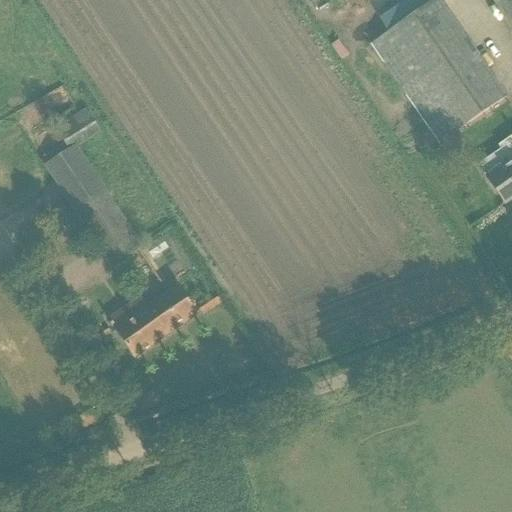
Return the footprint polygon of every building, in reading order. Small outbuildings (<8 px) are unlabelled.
[(405,0),(377,19),(387,34),(371,45),(439,144),(506,98),(438,0),(405,0)] [(511,0),(495,0),(511,23),(511,0)] [(64,145),(44,158),(77,209),(73,212),(111,268),(141,248),(74,148),(98,132),(90,120),(84,110),(54,129),(64,145)] [(487,180),(493,187),(504,204),(511,198),(511,136),(498,146),(510,165),(487,180)] [(114,331),(122,343),(133,359),(196,316),(177,287),(114,331)]
